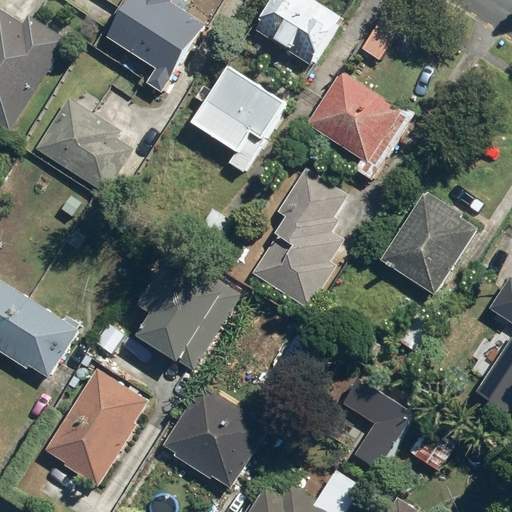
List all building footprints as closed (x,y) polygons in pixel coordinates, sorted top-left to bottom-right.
[(151,85),(167,95),(211,27),(175,4),(177,0),(138,0),(113,40),(160,71),(151,85)] [(317,0),(282,0),(262,32),(316,67),(347,19),(317,0)] [(0,122),(16,132),(74,42),(32,15),(23,29),(0,13),(0,122)] [(406,26),(388,14),(365,49),(383,61),(406,26)] [(294,106),(235,68),(198,125),(241,153),(233,165),(249,175),(271,142),(270,142),(294,106)] [(346,73),(312,124),(369,161),(361,172),(377,183),(421,116),(405,105),(402,109),(346,73)] [(75,98),(41,150),(111,195),(140,151),(123,140),(127,132),(75,98)] [(256,275),(314,312),(343,267),(336,263),(350,241),(338,233),(345,222),(340,219),(354,196),(311,169),(282,214),(290,220),(256,275)] [(431,194),(387,259),(440,297),(484,232),(465,219),(467,217),(431,194)] [(248,296),(178,254),(171,265),(173,267),(147,309),(159,317),(145,340),(201,373),(248,296)] [(70,322),(0,276),(0,350),(33,372),(35,368),(54,380),(85,332),(84,331),(86,327),(73,318),(70,322)] [(511,283),(495,310),(511,320),(511,325),(496,350),(511,360),(511,283)] [(488,327),(464,311),(440,344),(464,361),(488,327)] [(439,329),(420,316),(404,339),(424,352),(439,329)] [(129,336),(112,325),(99,344),(116,356),(129,336)] [(156,403),(103,371),(51,452),(70,464),(68,467),(104,490),(144,427),(142,425),(156,403)] [(379,426),(360,454),(383,469),(419,414),(357,373),(339,400),(379,426)] [(275,429),(207,386),(168,447),(180,455),(178,458),(216,482),(218,479),(236,490),(275,429)] [(428,417),(410,453),(444,470),(462,434),(428,417)] [(355,511),(370,490),(342,472),(322,502),(297,485),(288,498),(271,487),(254,511),(355,511)] [(420,511),(401,500),(393,511),(420,511)]
